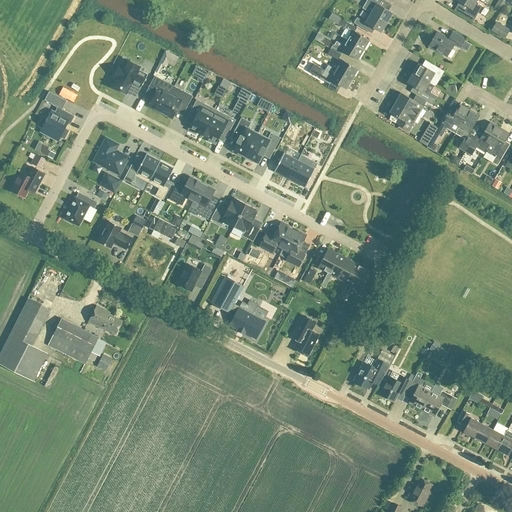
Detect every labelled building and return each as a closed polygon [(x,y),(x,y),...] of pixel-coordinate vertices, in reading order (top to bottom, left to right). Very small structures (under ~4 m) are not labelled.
[(378,5),(381,0),(367,0),(365,3),(362,8),(371,13),(387,23),(392,13),(378,5)] [(475,3),(476,0),(457,0),(468,6),(465,11),(475,17),(481,7),(475,3)] [(503,11),(509,1),(506,0),(500,0),(497,7),(503,11)] [(357,18),(353,23),(364,29),(367,24),(381,32),(387,23),(371,13),(365,22),(357,18)] [(326,19),(321,31),(332,36),(337,24),(326,19)] [(351,32),(346,40),(363,50),(369,41),(354,32),(356,28),(341,19),(338,24),(351,32)] [(491,30),(504,37),(509,30),(496,22),(491,30)] [(454,43),(460,47),(465,39),(452,32),(448,39),(437,32),(429,46),(447,56),(454,43)] [(357,60),(363,50),(346,40),(342,45),(335,41),(333,45),(332,45),(332,46),(331,45),(330,43),(328,43),(325,41),(322,41),(322,43),(330,48),(341,54),(343,51),(357,60)] [(337,60),(341,54),(330,48),(327,54),(337,60)] [(170,64),(175,54),(167,49),(161,60),(170,64)] [(140,67),(126,60),(122,67),(119,65),(113,76),(116,78),(112,86),(126,93),(132,82),(140,86),(146,74),(138,70),(140,67)] [(340,60),(335,69),(352,79),(357,70),(340,60)] [(434,85),(443,71),(433,65),(430,70),(418,63),(413,73),(434,85)] [(309,72),(312,74),(329,84),(331,81),(346,89),(352,79),(335,69),(332,73),(325,69),(325,70),(314,64),(309,72)] [(425,93),(422,98),(426,101),(432,104),(437,96),(430,92),(434,85),(413,73),(407,83),(425,93)] [(149,106),(161,112),(174,86),(155,76),(148,88),(156,92),(149,106)] [(221,83),(215,92),(223,97),(228,88),(221,83)] [(193,96),(174,86),(161,112),(172,118),(179,105),(186,108),(193,96)] [(58,96),(49,92),(44,101),(53,105),(58,96)] [(418,116),(421,110),(426,101),(422,98),(416,95),(413,100),(401,93),(395,102),(418,116)] [(197,131),(203,134),(216,109),(197,99),(189,113),(195,116),(189,130),(195,133),(197,131)] [(409,130),(414,121),(418,116),(395,102),(390,112),(400,118),(397,123),(409,130)] [(456,132),(469,109),(460,104),(456,110),(451,106),(434,135),(434,134),(433,137),(431,140),(434,142),(439,135),(441,136),(447,126),(456,132)] [(43,117),(38,126),(65,139),(69,130),(65,128),(67,123),(70,125),(75,116),(57,107),(54,113),(51,111),(47,119),(43,117)] [(236,119),(216,109),(203,134),(210,138),(209,140),(215,144),(220,135),(223,136),(224,134),(228,135),(236,119)] [(459,147),(465,150),(472,139),(467,136),(479,115),(469,109),(456,132),(465,137),(459,147)] [(233,150),(246,156),(258,133),(248,128),(251,122),(242,117),(234,131),(241,135),(237,142),(238,142),(233,150)] [(474,140),(472,139),(465,150),(471,154),(476,146),(485,151),(500,127),(490,121),(481,136),(478,134),(474,140)] [(419,141),(426,146),(437,128),(429,124),(419,141)] [(505,153),(505,152),(500,150),(510,133),(500,127),(485,151),(486,151),(487,150),(488,150),(488,152),(491,154),(493,153),(496,155),(492,162),(498,165),(505,153)] [(268,139),(258,133),(246,156),(258,163),(262,155),(263,155),(267,148),(273,152),(280,138),(271,132),(268,139)] [(94,161),(119,174),(128,157),(120,153),(120,154),(114,152),(118,145),(106,138),(94,161)] [(301,154),(305,147),(298,160),(284,153),(275,171),(288,178),(301,154)] [(147,153),(144,158),(139,168),(132,164),(124,179),(131,183),(135,175),(149,183),(160,161),(160,160),(160,161),(147,154),(147,153)] [(42,168),(47,159),(36,154),(31,163),(42,168)] [(318,163),(301,154),(288,178),(305,187),(318,163)] [(167,182),(168,180),(174,168),(173,168),(160,161),(161,161),(160,161),(149,183),(159,188),(155,195),(163,200),(172,184),(167,182)] [(25,197),(29,189),(35,193),(45,174),(32,167),(28,176),(21,173),(12,190),(25,197)] [(114,191),(120,181),(107,174),(101,184),(114,191)] [(193,201),(202,183),(190,177),(182,191),(175,188),(169,199),(182,206),(187,198),(193,201)] [(501,189),(504,181),(494,178),(491,185),(501,189)] [(213,208),(207,204),(214,190),(202,183),(193,201),(199,204),(194,213),(207,219),(213,208)] [(89,206),(94,209),(98,203),(88,197),(85,203),(75,198),(65,218),(66,219),(66,220),(71,223),(72,222),(79,225),(89,206)] [(233,227),(245,204),(235,198),(234,200),(232,199),(226,211),(217,206),(210,219),(221,225),(223,221),(233,227)] [(241,236),(253,242),(259,228),(251,224),(257,212),(255,211),(256,210),(245,204),(233,227),(243,232),(241,236)] [(139,234),(144,225),(136,220),(130,229),(139,234)] [(109,221),(98,242),(111,248),(113,243),(126,250),(132,238),(119,232),(121,228),(109,221)] [(283,249),(292,231),(287,228),(288,226),(281,223),(272,238),(265,234),(259,246),(272,253),(276,245),(283,249)] [(305,235),(298,232),(297,233),(292,231),(283,249),(290,252),(285,260),(298,267),(304,255),(297,251),(305,235)] [(218,246),(224,249),(227,244),(220,241),(218,246)] [(164,270),(170,258),(142,243),(133,259),(155,271),(158,267),(164,270)] [(330,273),(340,255),(328,249),(318,267),(328,272),(330,273)] [(340,279),(350,260),(340,255),(330,273),(328,272),(324,279),(328,281),(332,274),(340,279)] [(345,290),(349,292),(352,285),(350,284),(360,266),(350,260),(340,279),(348,283),(345,290)] [(187,264),(177,283),(191,291),(199,277),(206,280),(212,268),(205,264),(201,271),(187,264)] [(371,272),(360,266),(350,284),(352,285),(362,290),(371,272)] [(49,284),(61,290),(67,278),(55,273),(49,284)] [(246,303),(277,311),(281,295),(251,287),(246,303)] [(31,345),(36,336),(50,309),(28,298),(0,353),(0,363),(28,378),(42,350),(31,345)] [(110,331),(116,335),(123,322),(109,314),(110,313),(97,306),(89,322),(109,333),(110,331)] [(332,315),(350,325),(355,315),(337,306),(332,315)] [(231,325),(255,338),(264,321),(240,308),(231,325)] [(359,323),(365,326),(369,319),(358,314),(347,336),(359,342),(364,332),(357,328),(359,323)] [(311,331),(316,322),(303,315),(291,338),(298,341),(293,349),(308,356),(319,335),(311,331)] [(84,364),(88,358),(95,361),(98,355),(99,355),(106,343),(98,338),(98,337),(59,317),(54,326),(57,327),(48,345),(84,364)] [(364,363),(354,380),(368,388),(372,382),(378,385),(381,380),(389,366),(388,366),(377,360),(376,359),(372,367),(364,363)] [(389,376),(380,394),(394,401),(396,398),(399,392),(401,390),(406,393),(409,387),(410,386),(412,381),(408,379),(402,376),(392,371),(389,376)] [(411,400),(409,402),(422,409),(431,391),(434,386),(425,382),(420,379),(423,374),(418,372),(415,376),(412,381),(410,386),(409,387),(416,391),(411,400)] [(431,391),(422,409),(435,416),(441,404),(447,408),(453,396),(442,391),(439,396),(431,391)] [(479,401),(490,407),(492,403),(488,401),(491,397),(485,393),(482,398),(481,398),(479,401)] [(453,396),(447,408),(451,410),(456,399),(453,396)] [(503,409),(492,403),(490,407),(501,413),(503,409)] [(470,413),(463,410),(457,421),(464,425),(470,413)] [(463,432),(474,438),(481,424),(470,418),(463,432)] [(492,430),(481,424),(474,438),(485,443),(492,430)] [(503,436),(492,430),(485,443),(496,449),(503,436)] [(511,447),(511,440),(503,436),(496,449),(508,455),(511,447)] [(430,492),(429,491),(432,485),(419,478),(413,489),(412,488),(406,498),(422,507),(430,492)] [(399,511),(402,508),(393,503),(387,511),(399,511)]
